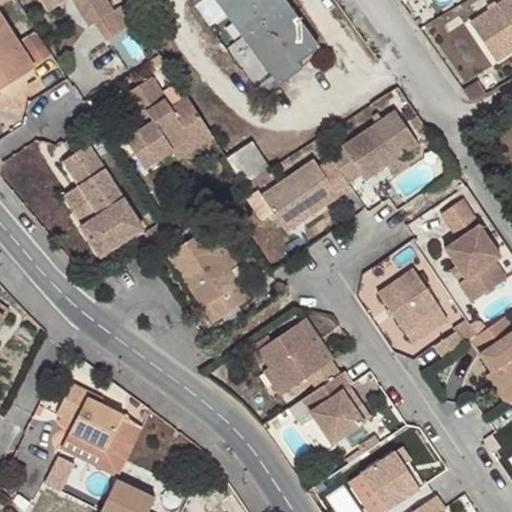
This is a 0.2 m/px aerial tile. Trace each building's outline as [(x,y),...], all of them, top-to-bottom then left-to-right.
[(104,0),(38,0),(42,5),(50,0),(70,0),(88,25),(111,11),(104,0)] [(50,0),(42,5),(47,12),(66,0),(50,0)] [(214,0),(217,3),(222,1),(247,35),(270,67),(266,71),(277,84),(292,73),(289,67),(316,47),(281,0),(214,0)] [(511,2),(510,0),(507,0),(470,27),(494,62),(511,48),(511,2)] [(222,1),(217,3),(216,5),(241,39),(247,35),(222,1)] [(0,17),(0,88),(32,68),(0,17)] [(128,62),(149,51),(141,35),(120,47),(128,62)] [(247,35),(241,39),(264,71),(266,71),(270,67),(247,35)] [(124,142),(138,163),(201,123),(186,100),(170,111),(149,80),(122,97),(133,113),(141,108),(152,125),(144,130),(124,142)] [(133,113),(144,130),(152,125),(141,108),(133,113)] [(395,110),(329,157),(331,161),(348,185),(361,175),(366,181),(418,144),(395,110)] [(201,123),(138,163),(142,170),(170,152),(188,140),(185,134),(202,124),(201,123)] [(188,140),(170,152),(175,160),(210,137),(202,124),(185,134),(188,140)] [(241,187),(268,170),(251,143),(224,160),(241,187)] [(62,162),(78,187),(97,217),(80,227),(99,257),(141,229),(88,146),(62,162)] [(264,191),(314,156),(308,147),(258,182),(264,191)] [(313,216),(351,190),(348,185),(331,161),(321,168),(314,160),(262,196),(283,226),(308,209),(313,216)] [(97,217),(78,187),(61,198),(80,227),(97,217)] [(444,251),(456,268),(464,279),(466,281),(458,287),(471,306),(507,282),(496,265),(502,261),(461,201),(440,217),(458,242),(444,251)] [(288,233),(313,216),(308,209),(283,226),(288,233)] [(249,298),(228,268),(213,245),(202,230),(166,254),(213,322),(249,298)] [(213,245),(228,268),(233,263),(218,242),(213,245)] [(464,279),(456,268),(449,274),(456,284),(464,279)] [(441,310),(414,271),(376,297),(404,337),(441,310)] [(511,324),(506,316),(475,337),(470,341),(491,371),(503,388),(497,392),(507,406),(511,402),(511,324)] [(325,367),(331,362),(333,361),(306,321),(297,327),(325,367)] [(454,329),(455,332),(464,345),(470,341),(475,337),(464,321),(454,329)] [(314,394),(340,376),(331,362),(325,367),(297,327),(257,352),(285,394),(296,386),(305,380),(310,388),(314,394)] [(455,332),(435,347),(443,360),(464,345),(455,332)] [(275,401),(285,394),(257,352),(246,360),(275,401)] [(491,371),(485,375),(497,392),(503,388),(491,371)] [(348,390),(340,376),(314,394),(300,403),(329,445),(362,423),(343,394),(348,390)] [(300,393),(310,388),(305,380),(296,386),(300,393)] [(105,451),(121,417),(122,415),(99,404),(87,399),(90,393),(72,385),(55,418),(72,425),(68,434),(105,451)] [(343,394),(362,423),(368,419),(348,390),(343,394)] [(87,399),(99,404),(102,399),(90,393),(87,399)] [(117,479),(142,426),(121,417),(105,451),(68,434),(60,452),(117,479)] [(402,447),(394,452),(420,490),(425,486),(409,463),(411,461),(402,447)] [(420,490),(394,452),(359,476),(376,501),(384,497),(391,509),(420,490)] [(148,511),(154,499),(116,481),(101,511),(148,511)] [(384,497),(376,501),(383,511),(386,511),(391,509),(384,497)] [(443,511),(444,511),(434,498),(413,511),(443,511)]
